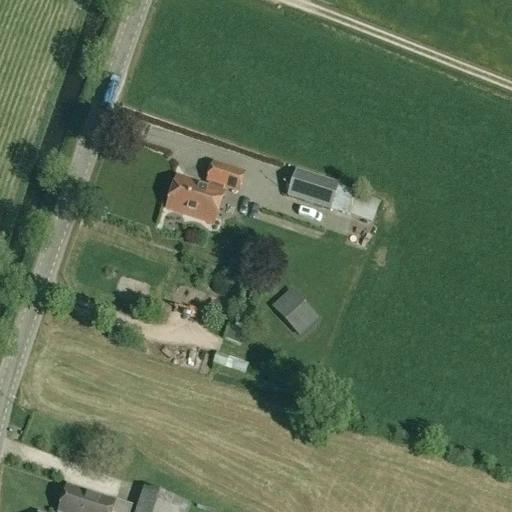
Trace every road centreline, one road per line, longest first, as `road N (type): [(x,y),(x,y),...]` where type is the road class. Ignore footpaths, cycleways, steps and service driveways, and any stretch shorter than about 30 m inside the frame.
road 1 (tertiary): [(0,411),(141,0)]
road 2 (unknown): [(281,0),(511,89)]
